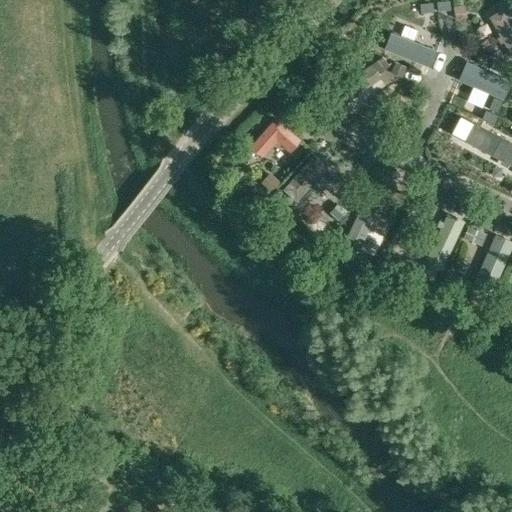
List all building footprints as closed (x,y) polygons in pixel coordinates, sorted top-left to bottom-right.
[(449,4),(436,5),(397,6),(398,19),(436,18),(436,14),(439,14),(439,18),(449,17),(449,4)] [(511,57),(511,27),(500,7),(485,16),(511,58),(511,57)] [(379,78),(369,63),(326,92),(335,107),(379,78)] [(478,64),(472,77),(504,92),(510,79),(478,64)] [(483,121),(442,104),(436,119),(476,136),(483,121)] [(272,117),(248,145),(261,156),(276,139),(289,151),(298,140),(272,117)] [(310,154),(280,188),(294,200),(312,180),(329,195),(341,181),(310,154)] [(406,182),(385,223),(397,229),(417,188),(406,182)] [(366,200),(348,237),(365,246),(383,208),(366,200)] [(464,221),(447,214),(425,262),(442,269),(464,221)] [(493,284),(511,250),(511,234),(503,230),(477,275),(493,284)] [(71,495),(42,468),(32,478),(61,506),(71,495)]
